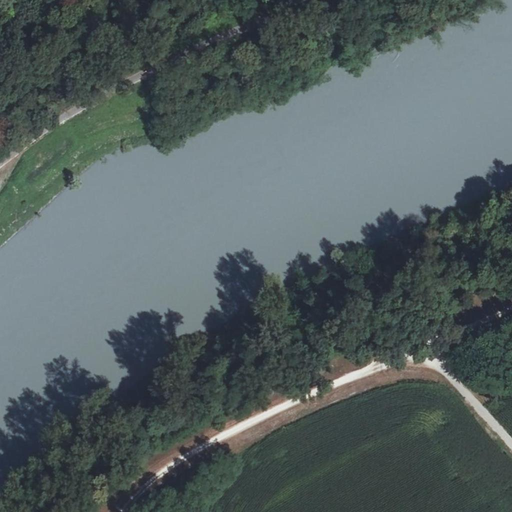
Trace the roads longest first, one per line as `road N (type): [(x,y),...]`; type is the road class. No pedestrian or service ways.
road 1 (track): [(122,511),(156,472),(257,414),(431,352)]
road 2 (track): [(431,352),(511,441)]
